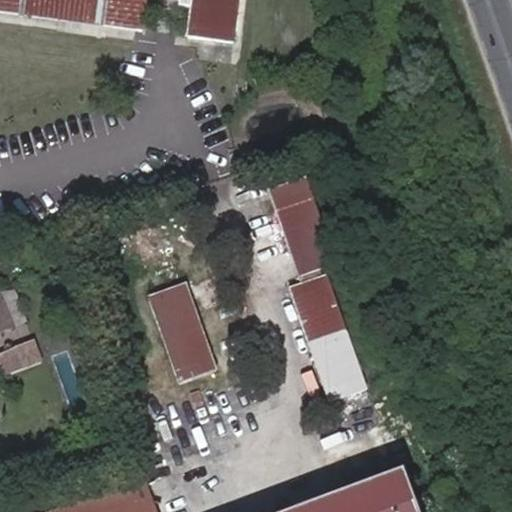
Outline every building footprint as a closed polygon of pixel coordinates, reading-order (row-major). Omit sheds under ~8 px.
[(0,0),(0,12),(12,14),(14,0),(0,0)] [(98,0),(20,0),(18,15),(94,27),(98,0)] [(143,36),(149,0),(102,0),(98,28),(143,36)] [(196,0),(192,41),(237,47),(243,0),(196,0)] [(334,266),(303,180),(265,194),(296,280),(334,266)] [(144,223),(125,230),(137,264),(156,257),(144,223)] [(366,394),(321,280),(286,293),(332,407),(366,394)] [(216,368),(185,281),(147,294),(178,382),(216,368)] [(0,356),(0,372),(16,367),(10,352),(0,356)] [(419,511),(404,470),(291,511),(419,511)] [(168,511),(155,475),(55,511),(168,511)]
